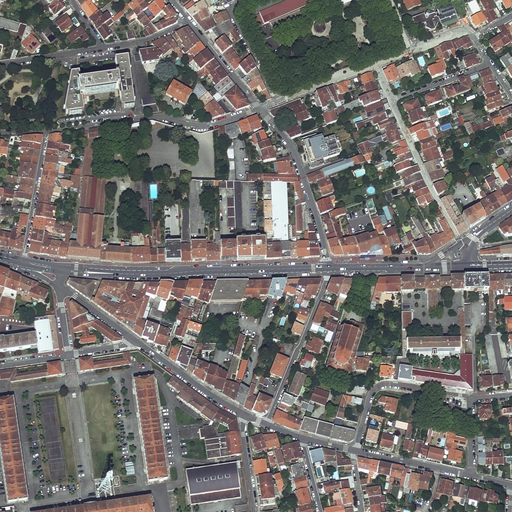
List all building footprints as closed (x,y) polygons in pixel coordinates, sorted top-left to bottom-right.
[(47,7),(54,16),(65,8),(62,3),(65,0),(56,0),(50,5),(47,7)] [(86,14),(90,20),(98,13),(89,0),(81,7),(86,14)] [(135,0),(123,10),(124,13),(130,9),(132,11),(143,2),(141,0),(135,0)] [(159,0),(156,0),(148,8),(155,17),(165,9),(161,4),(162,3),(159,0)] [(183,8),(187,12),(200,3),(202,1),(201,0),(199,0),(194,4),(191,1),(183,8)] [(270,0),(251,8),(254,15),(286,0),(270,0)] [(321,0),(291,0),(255,16),(253,17),(255,22),(258,28),(268,23),(315,3),(321,0)] [(405,7),(407,11),(420,6),(416,0),(402,0),(403,1),(401,2),(404,7),(405,7)] [(496,13),(488,0),(486,0),(485,1),(484,0),(480,0),(479,2),(486,13),(484,14),(489,24),(497,20),(494,15),(496,13)] [(496,3),(500,11),(504,9),(501,4),(502,3),(506,9),(511,5),(511,0),(500,0),(498,1),(496,3)] [(471,19),(475,26),(485,22),(482,14),(476,1),(472,3),(476,12),(474,13),(473,14),(474,17),(471,19)] [(125,16),(126,20),(134,14),(136,17),(142,12),(148,8),(143,2),(132,11),(125,16)] [(187,12),(191,17),(204,10),(213,4),(212,2),(203,7),(200,3),(187,12)] [(153,19),(149,22),(150,22),(151,24),(157,32),(177,24),(179,18),(169,6),(165,9),(155,17),(153,19)] [(111,20),(97,31),(101,36),(104,40),(111,35),(106,29),(113,23),(113,22),(124,13),(123,10),(113,18),(111,20)] [(106,10),(104,12),(111,20),(113,18),(106,10)] [(197,24),(209,19),(204,10),(191,17),(197,24)] [(412,18),(414,25),(416,26),(425,23),(426,24),(425,27),(427,32),(435,29),(439,21),(440,24),(443,25),(458,20),(453,10),(439,15),(438,17),(436,18),(434,13),(429,11),(426,19),(423,14),(412,18)] [(218,23),(220,25),(229,20),(225,11),(215,16),(218,23)] [(111,20),(104,12),(100,15),(98,13),(90,20),(93,25),(97,31),(111,20)] [(136,17),(135,18),(137,20),(141,24),(142,23),(145,26),(149,23),(150,22),(149,22),(147,19),(142,12),(136,17)] [(50,24),(52,27),(56,24),(61,31),(59,32),(61,34),(71,26),(64,18),(58,22),(56,19),(50,24)] [(197,24),(204,33),(211,30),(214,28),(213,26),(210,20),(213,19),(212,18),(209,19),(197,24)] [(218,26),(224,36),(228,33),(229,32),(234,28),(229,20),(220,25),(218,26)] [(0,26),(0,34),(21,40),(27,24),(21,23),(20,22),(17,31),(0,26)] [(34,26),(31,22),(28,25),(21,44),(31,35),(34,32),(31,29),(34,26)] [(258,28),(269,54),(280,50),(268,23),(258,28)] [(322,35),(324,34),(325,32),(326,30),(326,28),(325,25),(323,24),(321,23),(318,23),(316,24),(314,26),(314,28),(314,31),(315,33),(317,35),(319,35),(322,35)] [(143,32),(146,37),(157,32),(151,24),(150,25),(148,26),(149,27),(143,32)] [(211,30),(219,41),(224,36),(218,26),(217,26),(214,28),(211,30)] [(511,38),(509,33),(505,27),(504,26),(498,29),(501,35),(497,38),(503,47),(511,40),(511,38)] [(68,39),(72,43),(80,38),(84,43),(89,39),(80,28),(74,33),(75,34),(68,39)] [(180,54),(177,56),(178,57),(180,60),(188,53),(199,43),(187,28),(172,35),(177,41),(179,40),(183,45),(182,46),(185,50),(180,54)] [(214,45),(222,55),(230,49),(240,41),(234,28),(229,32),(235,41),(230,45),(225,39),(229,35),(228,33),(224,36),(219,41),(214,45)] [(41,31),(37,33),(47,47),(50,44),(51,45),(58,40),(50,29),(42,34),(41,31)] [(126,33),(127,40),(134,39),(131,32),(126,33)] [(20,45),(30,54),(40,45),(31,35),(21,44),(20,45)] [(177,56),(180,54),(176,49),(177,48),(170,37),(163,39),(171,50),(174,52),(177,56)] [(465,46),(467,49),(472,46),(467,37),(459,42),(458,39),(451,42),(457,55),(458,55),(457,50),(465,46)] [(491,48),(494,53),(503,47),(497,38),(489,43),(492,47),(491,48)] [(163,57),(164,58),(165,58),(164,56),(170,50),(171,50),(163,39),(152,45),(156,50),(163,57)] [(450,59),(447,53),(451,51),(453,57),(457,55),(451,42),(439,46),(446,61),(450,59)] [(185,62),(187,65),(188,65),(192,62),(206,51),(199,43),(188,53),(190,57),(188,59),(185,62)] [(222,55),(230,65),(238,58),(230,49),(222,55)] [(139,54),(142,64),(159,62),(159,60),(163,57),(156,50),(138,52),(139,54)] [(206,51),(192,62),(200,71),(202,69),(213,60),(206,51)] [(176,63),(178,65),(183,61),(187,58),(188,59),(190,57),(188,53),(180,60),(176,63)] [(134,55),(143,106),(157,103),(151,95),(150,94),(142,64),(139,54),(134,55)] [(230,65),(234,70),(238,67),(249,58),(247,54),(244,56),(245,57),(240,61),(238,58),(230,65)] [(463,59),(466,69),(478,64),(475,55),(463,59)] [(500,60),(506,70),(511,66),(511,60),(508,55),(500,60)] [(65,109),(65,114),(84,111),(81,98),(80,98),(80,95),(83,94),(83,91),(90,90),(91,93),(108,91),(107,88),(118,87),(119,89),(121,89),(122,101),(120,101),(121,107),(134,105),(128,58),(115,59),(116,65),(118,65),(119,77),(117,77),(117,76),(115,76),(115,78),(81,82),(79,73),(72,73),(65,109)] [(238,67),(247,77),(256,70),(249,58),(238,67)] [(219,68),(213,60),(202,69),(208,76),(209,75),(219,68)] [(396,69),(401,79),(410,75),(411,77),(421,73),(415,61),(412,63),(411,62),(396,69)] [(428,69),(431,78),(443,73),(439,64),(428,69)] [(399,79),(393,67),(387,69),(387,70),(384,72),(388,83),(392,81),(393,80),(394,82),(399,79)] [(212,81),(216,86),(227,77),(219,68),(209,75),(214,80),(212,81)] [(489,69),(480,73),(483,84),(482,84),(478,85),(479,87),(480,87),(485,85),(494,82),(489,69)] [(247,86),(254,81),(251,77),(257,72),(256,70),(247,77),(242,80),(247,86)] [(194,76),(196,79),(203,74),(200,71),(194,76)] [(361,78),(364,86),(374,82),(371,74),(361,78)] [(208,93),(197,101),(207,112),(208,112),(211,115),(210,116),(212,119),(225,115),(216,104),(219,101),(224,97),(236,88),(227,77),(216,86),(208,93)] [(259,85),(267,100),(271,99),(260,77),(254,81),(247,86),(251,91),(259,85)] [(455,96),(469,91),(466,85),(464,77),(458,80),(461,86),(459,88),(457,89),(456,88),(452,89),(455,96)] [(172,82),(165,94),(185,106),(191,94),(172,82)] [(191,94),(197,101),(208,93),(199,83),(198,82),(197,84),(191,94)] [(365,89),(367,95),(377,90),(374,82),(364,86),(360,88),(361,91),(365,89)] [(485,85),(488,94),(497,91),(503,89),(501,85),(496,87),(494,82),(485,85)] [(341,95),(348,93),(346,87),(344,83),(333,87),(337,97),(341,95)] [(482,89),(485,96),(487,95),(488,94),(485,85),(480,87),(481,90),(482,89)] [(337,97),(333,87),(327,89),(335,104),(343,101),(341,95),(337,97)] [(445,90),(448,99),(455,96),(452,89),(451,87),(445,90)] [(234,110),(235,111),(250,107),(246,101),(236,88),(224,97),(234,110)] [(312,98),(316,109),(321,107),(322,109),(328,107),(327,104),(332,101),(326,89),(316,93),(317,95),(312,98)] [(488,101),(489,105),(501,101),(497,91),(488,94),(487,95),(489,100),(488,101)] [(361,103),(363,108),(377,103),(380,102),(376,92),(358,100),(360,104),(361,103)] [(425,99),(428,106),(442,101),(441,98),(438,92),(427,96),(426,98),(425,99)] [(303,121),(303,122),(313,118),(309,108),(307,109),(308,113),(306,114),(300,100),(270,111),(270,114),(273,118),(293,110),(297,123),(303,121)] [(373,106),(376,115),(385,112),(382,105),(387,103),(386,100),(380,102),(377,103),(377,105),(373,106)] [(404,107),(407,114),(408,114),(420,109),(417,100),(405,104),(405,105),(404,106),(404,107)] [(225,115),(229,114),(219,101),(216,104),(225,115)] [(486,106),(488,111),(503,106),(501,101),(489,105),(486,106)] [(342,117),(346,115),(342,106),(337,108),(342,117)] [(511,107),(503,111),(507,117),(511,114),(511,107)] [(422,113),(422,111),(425,109),(425,108),(424,108),(420,109),(408,114),(412,124),(423,120),(421,116),(419,116),(418,114),(422,113)] [(322,114),(326,125),(338,121),(336,118),(334,110),(322,114)] [(385,113),(355,125),(357,133),(365,129),(363,125),(372,121),(374,126),(378,124),(386,121),(386,120),(385,119),(387,118),(385,113)] [(499,125),(500,127),(507,124),(507,123),(511,120),(511,119),(511,114),(507,117),(503,119),(504,122),(499,125)] [(251,130),(251,131),(253,130),(260,127),(256,116),(247,120),(251,130)] [(461,117),(454,119),(456,126),(463,123),(461,117)] [(129,123),(130,129),(142,127),(142,126),(151,125),(150,120),(129,123)] [(237,123),(242,133),(251,130),(247,120),(237,123)] [(390,127),(388,121),(386,121),(378,124),(380,130),(390,127)] [(464,126),(469,135),(495,126),(494,124),(493,121),(490,122),(471,129),(468,124),(465,125),(465,124),(463,124),(464,126)] [(237,123),(226,126),(226,137),(229,181),(234,181),(236,181),(233,138),(238,137),(237,135),(242,133),(237,123)] [(415,131),(425,126),(424,124),(421,125),(409,130),(411,136),(416,134),(415,131)] [(390,127),(380,130),(380,131),(382,136),(386,134),(396,130),(394,125),(390,127)] [(88,132),(87,138),(96,137),(103,136),(102,127),(88,129),(88,132)] [(291,139),(301,135),(297,127),(285,132),(291,139)] [(388,140),(391,146),(398,143),(404,141),(402,135),(398,137),(396,130),(386,134),(388,140)] [(416,134),(419,142),(433,137),(435,136),(434,134),(432,130),(423,133),(423,132),(416,134)] [(254,143),(255,145),(257,144),(266,141),(262,132),(255,134),(253,135),(256,142),(254,143)] [(49,142),(60,144),(61,133),(56,134),(50,135),(49,142)] [(300,139),(310,169),(324,165),(323,160),(329,158),(339,154),(336,143),(334,136),(323,140),(321,136),(317,137),(316,134),(300,139)] [(30,143),(40,145),(42,136),(36,136),(31,136),(30,143)] [(90,178),(96,137),(87,138),(87,140),(83,163),(82,170),(80,177),(83,177),(90,178)] [(357,146),(363,157),(364,157),(371,154),(379,151),(377,144),(383,142),(381,137),(372,140),(374,145),(369,147),(367,142),(357,146)] [(419,142),(423,152),(437,147),(433,137),(419,142)] [(257,144),(261,151),(270,148),(267,140),(266,141),(257,144)] [(0,141),(0,154),(7,156),(7,153),(8,146),(9,144),(4,143),(4,142),(0,141)] [(393,152),(396,159),(398,158),(409,153),(404,141),(398,143),(400,149),(393,152)] [(40,145),(30,143),(22,142),(21,148),(39,151),(40,145)] [(47,149),(59,151),(59,148),(69,150),(70,146),(64,144),(60,144),(49,142),(47,149)] [(423,152),(428,164),(438,160),(441,159),(437,149),(441,147),(440,145),(437,147),(423,152)] [(261,160),(262,162),(276,160),(273,152),(275,151),(276,150),(275,147),(274,147),(270,148),(261,151),(263,160),(261,160)] [(21,148),(19,148),(18,150),(20,150),(20,151),(23,152),(23,156),(38,159),(39,151),(21,148)] [(496,151),(498,157),(505,154),(503,148),(496,151)] [(47,149),(46,156),(72,161),(73,161),(73,159),(72,159),(73,156),(62,154),(61,155),(58,154),(59,151),(47,149)] [(397,163),(398,165),(407,162),(414,159),(411,153),(409,153),(398,158),(400,161),(397,163)] [(365,162),(361,155),(350,159),(322,169),(321,170),(314,173),(306,176),(309,183),(318,180),(327,176),(365,162)] [(38,159),(23,156),(21,156),(19,163),(24,164),(36,166),(38,159)] [(45,163),(56,165),(57,162),(59,162),(59,163),(71,165),(72,161),(46,156),(45,163)] [(511,200),(511,183),(499,161),(500,161),(499,158),(495,159),(496,162),(500,169),(497,170),(505,182),(507,182),(509,186),(504,190),(498,180),(497,180),(493,172),(490,174),(492,177),(506,204),(511,200)] [(428,175),(442,170),(438,160),(428,164),(424,165),(428,175)] [(289,166),(288,161),(277,163),(279,175),(296,175),(293,167),(288,168),(288,166),(289,166)] [(394,167),(397,175),(411,169),(407,162),(398,165),(394,167)] [(45,163),(44,170),(55,172),(55,168),(64,169),(65,167),(56,165),(45,163)] [(24,164),(22,178),(34,180),(36,166),(24,164)] [(420,174),(417,167),(411,169),(397,175),(398,177),(402,176),(403,180),(419,174),(420,174)] [(428,175),(432,183),(445,178),(442,170),(428,175)] [(263,182),(263,194),(271,194),(270,182),(286,182),(288,182),(293,182),(298,182),(296,175),(279,175),(249,174),(249,181),(263,182)] [(419,174),(403,180),(406,186),(422,180),(419,174)] [(12,177),(8,176),(3,175),(2,178),(7,179),(7,182),(16,184),(17,178),(12,177)] [(53,178),(43,176),(41,184),(54,186),(61,187),(61,185),(70,187),(70,186),(70,181),(53,178)] [(70,181),(70,186),(78,188),(80,177),(75,176),(72,176),(70,181)] [(317,183),(322,197),(334,192),(329,179),(328,179),(327,176),(318,180),(318,183),(317,183)] [(102,232),(107,179),(90,178),(83,177),(77,232),(74,231),(75,227),(73,226),(75,219),(73,219),(72,223),(72,224),(70,238),(69,244),(66,258),(101,262),(131,263),(131,249),(101,247),(102,232)] [(493,195),(501,207),(503,206),(506,204),(492,177),(485,180),(492,192),(493,191),(492,188),(495,186),(496,188),(495,189),(497,192),(493,195)] [(22,178),(20,186),(33,188),(34,180),(22,178)] [(146,178),(136,178),(137,214),(147,214),(146,178)] [(412,187),(414,193),(416,193),(426,188),(422,180),(406,186),(402,188),(403,190),(412,187)] [(497,210),(501,207),(493,195),(492,192),(485,180),(482,182),(490,197),(487,199),(494,212),(497,210)] [(219,186),(219,189),(234,189),(234,181),(229,181),(219,181),(219,186)] [(9,184),(3,182),(2,186),(0,185),(0,189),(3,190),(8,191),(9,184)] [(271,202),(272,224),(280,224),(288,224),(286,182),(270,182),(271,194),(271,202)] [(293,186),(293,194),(295,193),(301,191),(298,182),(293,182),(293,186)] [(433,186),(438,196),(445,192),(444,190),(447,189),(444,182),(433,186)] [(54,186),(41,184),(39,194),(51,196),(52,196),(52,193),(51,192),(51,189),(53,189),(53,191),(60,192),(60,190),(61,187),(54,186)] [(20,189),(19,193),(31,196),(33,188),(20,186),(15,185),(15,188),(20,189)] [(416,193),(419,199),(429,195),(426,188),(416,193)] [(479,207),(485,219),(489,215),(494,212),(487,199),(484,193),(481,194),(484,200),(478,203),(476,199),(474,194),(475,193),(473,190),(472,190),(471,188),(469,189),(479,207)] [(8,191),(3,190),(2,197),(1,203),(5,204),(6,198),(13,199),(14,192),(11,192),(8,191)] [(294,207),(299,205),(305,203),(301,191),(295,193),(297,198),(294,199),(294,207)] [(31,196),(19,193),(14,192),(13,199),(12,206),(11,210),(22,212),(23,208),(16,206),(16,205),(19,203),(17,201),(17,198),(30,201),(31,196)] [(39,194),(37,205),(49,207),(49,204),(51,198),(51,196),(39,194)] [(416,200),(419,206),(426,203),(427,206),(428,205),(433,203),(429,195),(419,199),(416,200)] [(316,203),(320,215),(333,210),(330,201),(335,200),(334,197),(316,203)] [(464,233),(469,230),(469,229),(462,216),(455,204),(453,205),(461,219),(458,220),(445,197),(440,200),(448,214),(459,236),(464,233)] [(149,233),(149,236),(152,236),(152,249),(149,249),(149,262),(158,262),(158,250),(157,242),(157,228),(154,229),(153,229),(152,211),(152,201),(149,201),(149,212),(149,233)] [(264,221),(264,232),(268,232),(268,234),(272,235),(272,230),(272,224),(271,202),(268,202),(263,202),(264,216),(267,216),(269,216),(269,221),(267,221),(264,221)] [(37,205),(35,218),(47,219),(55,220),(55,217),(50,217),(51,211),(55,212),(55,211),(56,211),(57,208),(49,207),(37,205)] [(462,216),(469,229),(473,226),(485,219),(479,207),(462,216)] [(343,257),(359,256),(352,235),(349,225),(346,226),(351,240),(342,241),(338,227),(336,227),(334,219),(346,215),(345,212),(344,209),(329,215),(343,257)] [(452,242),(455,240),(448,226),(442,216),(440,212),(433,215),(434,216),(442,232),(443,232),(443,233),(449,243),(452,242)] [(26,227),(28,217),(21,215),(20,219),(18,229),(21,230),(22,227),(26,227)] [(326,236),(331,255),(335,257),(343,257),(329,215),(323,217),(325,222),(324,222),(325,225),(326,225),(329,234),(326,236)] [(416,227),(420,235),(424,233),(416,219),(415,219),(413,215),(410,216),(416,227)] [(384,237),(388,246),(398,243),(393,229),(387,231),(386,229),(388,228),(383,216),(381,217),(378,218),(378,219),(382,232),(384,237)] [(33,230),(44,232),(45,229),(40,228),(41,224),(46,225),(47,219),(35,218),(33,230)] [(20,219),(15,219),(15,220),(13,220),(11,234),(8,248),(14,249),(17,236),(17,232),(18,229),(20,219)] [(57,221),(55,220),(47,219),(46,225),(45,228),(53,230),(53,233),(61,235),(63,228),(63,227),(61,227),(61,224),(57,224),(57,221)] [(372,221),(376,234),(382,232),(378,219),(372,221)] [(502,228),(508,237),(511,236),(511,220),(509,222),(502,228)] [(63,228),(61,235),(65,235),(65,237),(70,238),(72,224),(67,223),(67,225),(65,225),(64,228),(63,228)] [(274,238),(281,238),(280,224),(272,224),(272,230),(272,235),(273,235),(274,238)] [(273,258),(290,258),(289,244),(289,242),(289,239),(288,224),(280,224),(281,238),(281,244),(274,244),(272,244),(273,258)] [(430,255),(424,241),(423,241),(420,235),(416,227),(413,229),(419,241),(421,242),(415,245),(410,231),(405,233),(406,236),(414,250),(417,255),(423,255),(430,255)] [(506,238),(508,237),(502,228),(500,229),(506,238)] [(33,230),(31,242),(42,245),(43,240),(44,233),(44,232),(33,230)] [(359,256),(383,255),(377,238),(377,236),(369,237),(366,230),(352,235),(359,256)] [(439,249),(442,248),(436,237),(436,236),(435,236),(433,231),(432,231),(430,232),(432,237),(430,238),(436,251),(439,249)] [(0,232),(0,246),(1,246),(8,248),(11,234),(0,232)] [(14,249),(22,251),(24,237),(23,236),(23,235),(20,234),(20,233),(17,232),(17,236),(14,249)] [(423,241),(424,241),(429,238),(426,232),(424,233),(420,235),(423,241)] [(149,249),(149,236),(149,233),(146,233),(146,239),(144,239),(144,244),(146,246),(146,248),(131,248),(131,249),(131,263),(149,262),(149,249)] [(296,258),(309,258),(307,235),(307,233),(306,233),(305,237),(305,243),(299,243),(299,233),(295,234),(295,237),(295,243),(296,258)] [(445,246),(449,243),(443,233),(436,237),(442,248),(445,246)] [(321,256),(315,235),(307,235),(309,258),(314,257),(319,257),(321,256)] [(414,250),(406,236),(401,238),(402,240),(400,241),(405,253),(414,250)] [(205,261),(213,261),(213,245),(207,245),(208,244),(207,239),(207,238),(207,237),(205,237),(205,243),(205,261)] [(220,244),(220,261),(236,260),(235,244),(231,243),(231,237),(225,237),(226,244),(220,244)] [(377,238),(383,255),(391,255),(388,246),(384,237),(377,238)] [(59,239),(58,239),(52,238),(51,241),(49,256),(57,257),(60,242),(58,242),(59,239)] [(252,260),(265,259),(264,240),(259,241),(259,238),(256,239),(256,241),(250,241),(252,260)] [(433,253),(436,251),(430,238),(429,238),(424,241),(430,255),(433,253)] [(236,260),(252,260),(250,241),(244,241),(244,239),(241,239),(241,241),(235,241),(235,244),(236,260)] [(40,254),(49,256),(51,241),(46,240),(43,240),(42,245),(40,254)] [(272,240),(264,240),(265,259),(273,258),(272,244),(272,243),(272,240)] [(29,252),(40,254),(42,245),(31,242),(29,252)] [(57,257),(66,258),(69,244),(64,243),(60,242),(57,257)] [(190,261),(205,261),(205,243),(190,244),(190,245),(190,261)] [(165,250),(165,261),(180,261),(180,244),(165,244),(165,250)] [(181,244),(180,244),(180,261),(180,262),(190,261),(190,245),(182,245),(181,244)] [(508,255),(511,254),(511,245),(501,248),(502,255),(508,255)] [(0,290),(4,292),(5,288),(9,273),(0,270),(0,269),(0,290)] [(9,273),(5,288),(18,293),(21,278),(9,273)] [(463,276),(463,290),(488,289),(488,275),(481,275),(470,276),(463,276)] [(488,275),(488,289),(496,289),(496,275),(492,275),(488,275)] [(496,275),(496,289),(504,289),(504,275),(500,275),(496,275)] [(401,278),(401,292),(413,291),(414,288),(425,288),(425,289),(429,289),(429,310),(436,310),(436,289),(439,289),(439,288),(451,287),(451,290),(463,290),(463,276),(458,276),(451,276),(451,277),(439,277),(439,276),(434,277),(431,277),(425,277),(425,278),(413,278),(413,277),(408,277),(401,278)] [(21,278),(18,293),(18,294),(30,299),(30,297),(29,295),(33,282),(21,278)] [(370,310),(376,311),(381,293),(386,292),(386,278),(378,278),(370,310)] [(386,278),(386,292),(401,292),(401,278),(391,278),(386,278)] [(344,280),(339,293),(347,296),(354,279),(350,279),(344,280)] [(69,280),(67,285),(94,303),(95,298),(96,295),(95,295),(98,282),(69,280)] [(331,280),(326,291),(338,295),(339,293),(344,280),(338,280),(331,280)] [(299,282),(295,294),(301,296),(301,294),(305,295),(310,281),(299,282)] [(305,295),(298,314),(308,317),(311,310),(306,308),(311,295),(315,297),(321,281),(310,281),(305,295)] [(29,295),(30,297),(39,300),(40,298),(44,300),(47,293),(46,291),(37,287),(37,284),(33,282),(29,295)] [(242,301),(249,282),(217,283),(210,301),(214,301),(213,304),(237,304),(238,301),(242,301)] [(251,301),(256,282),(249,282),(242,301),(250,301),(251,301)] [(268,297),(272,282),(256,282),(251,301),(267,300),(268,297)] [(272,282),(268,297),(274,299),(274,298),(281,300),(284,291),(287,282),(272,282)] [(287,282),(284,291),(295,295),(295,294),(299,282),(287,282)] [(95,298),(94,303),(116,319),(128,284),(102,283),(98,299),(95,298)] [(194,309),(192,315),(196,316),(200,306),(198,306),(200,300),(209,304),(210,301),(217,283),(202,284),(197,300),(194,309)] [(149,284),(128,284),(116,319),(134,331),(138,317),(145,297),(146,293),(149,284)] [(151,298),(155,300),(156,297),(160,284),(149,284),(146,293),(152,295),(151,298)] [(163,299),(162,304),(168,306),(175,284),(160,284),(156,297),(163,299)] [(168,306),(166,310),(169,310),(172,302),(173,302),(174,299),(178,300),(176,304),(180,305),(179,307),(181,308),(182,305),(184,298),(185,295),(189,284),(175,284),(168,306)] [(189,284),(185,295),(197,300),(202,284),(189,284)] [(0,304),(0,316),(13,317),(18,293),(5,288),(4,292),(3,295),(0,304)] [(155,300),(151,298),(152,295),(146,293),(145,297),(149,299),(147,303),(151,304),(151,303),(154,303),(155,300)] [(145,297),(138,317),(142,319),(149,299),(145,297)] [(70,305),(72,322),(87,315),(72,303),(70,305)] [(168,306),(162,304),(159,311),(165,313),(166,310),(168,306)] [(321,304),(313,324),(320,326),(325,328),(330,316),(333,309),(333,308),(321,304)] [(178,317),(177,320),(183,321),(189,322),(192,315),(194,309),(187,307),(182,305),(181,308),(179,314),(178,317)] [(159,311),(152,309),(150,314),(163,318),(165,313),(159,311)] [(342,312),(333,309),(330,316),(333,317),(339,319),(342,312)] [(401,312),(402,330),(411,330),(410,312),(401,312)] [(72,322),(73,330),(97,322),(87,315),(72,322)] [(0,333),(5,334),(4,327),(6,324),(34,326),(33,319),(13,317),(0,316),(0,333)] [(38,353),(59,350),(54,316),(45,317),(33,319),(34,326),(35,334),(37,347),(38,353)] [(332,321),(333,317),(330,316),(325,328),(329,330),(325,340),(331,342),(338,323),(332,321)] [(138,317),(134,331),(142,338),(147,323),(148,320),(146,320),(145,323),(141,321),(142,319),(138,317)] [(178,329),(176,336),(179,337),(183,338),(185,334),(189,322),(183,321),(180,329),(178,329)] [(73,330),(73,334),(81,332),(87,331),(86,329),(91,328),(111,342),(120,341),(122,339),(97,322),(73,330)] [(189,322),(185,334),(187,335),(189,329),(199,332),(201,326),(189,322)] [(148,340),(148,342),(154,344),(153,346),(154,347),(160,328),(147,323),(142,338),(148,340)] [(295,323),(291,332),(300,336),(304,326),(295,323)] [(340,324),(326,366),(350,374),(350,372),(353,364),(354,359),(355,354),(357,350),(364,325),(356,323),(355,325),(350,324),(349,327),(345,326),(345,325),(344,325),(344,326),(341,325),(341,324),(340,324)] [(313,324),(310,330),(317,333),(320,326),(313,324)] [(160,328),(154,347),(161,347),(162,345),(168,348),(171,339),(168,338),(169,333),(169,331),(168,331),(160,328)] [(87,331),(81,332),(82,338),(79,339),(80,344),(93,342),(94,340),(94,338),(92,336),(88,337),(87,331)] [(0,352),(37,347),(35,334),(4,338),(4,337),(0,337),(0,352)] [(499,334),(502,358),(508,357),(505,339),(505,334),(499,334)] [(493,375),(493,377),(494,377),(499,377),(492,335),(488,335),(484,335),(489,369),(493,375)] [(222,395),(236,403),(241,387),(249,362),(244,360),(237,381),(238,382),(237,386),(229,384),(233,373),(232,373),(236,357),(239,358),(245,337),(240,336),(228,376),(223,393),(222,395)] [(308,345),(306,350),(318,355),(323,343),(313,339),(311,346),(308,345)] [(464,339),(460,339),(407,340),(407,351),(410,351),(410,357),(449,356),(449,352),(460,352),(460,355),(464,355),(464,339)] [(202,344),(200,351),(213,352),(215,344),(202,344)] [(180,350),(177,363),(180,364),(180,365),(181,366),(188,368),(190,360),(193,351),(181,347),(180,350)] [(170,358),(177,363),(180,350),(175,348),(174,348),(170,358)] [(78,360),(80,372),(129,364),(127,352),(121,353),(122,358),(92,363),(91,358),(78,360)] [(187,371),(193,376),(197,362),(199,354),(196,354),(195,359),(195,361),(190,360),(188,368),(187,371)] [(277,355),(270,374),(281,378),(289,360),(277,355)] [(354,359),(353,364),(355,364),(355,367),(357,367),(356,371),(366,372),(367,365),(369,365),(370,356),(364,355),(364,358),(354,359)] [(400,365),(398,380),(410,382),(414,383),(414,382),(425,384),(425,385),(430,385),(441,386),(441,387),(446,387),(446,388),(452,389),(452,388),(457,389),(457,388),(467,390),(467,391),(472,391),(471,355),(464,355),(460,355),(461,370),(454,376),(411,370),(412,366),(400,365)] [(301,361),(300,365),(306,368),(309,369),(313,358),(305,356),(303,361),(301,361)] [(0,371),(0,380),(9,379),(10,383),(62,375),(60,362),(47,364),(47,370),(33,373),(32,367),(25,368),(26,374),(17,375),(16,369),(0,371)] [(193,376),(205,384),(209,367),(197,362),(193,376)] [(382,365),(380,376),(390,378),(391,376),(394,377),(395,369),(392,368),(392,367),(382,365)] [(209,367),(205,384),(209,385),(209,387),(211,387),(216,369),(209,367)] [(216,369),(211,387),(216,388),(215,390),(223,393),(228,376),(224,375),(224,374),(220,373),(220,372),(217,370),(217,369),(216,369)] [(480,378),(481,389),(493,388),(492,377),(493,377),(493,375),(489,369),(484,370),(485,376),(489,375),(489,377),(480,378)] [(297,372),(293,383),(301,386),(306,376),(297,372)] [(245,408),(252,411),(257,399),(253,397),(258,381),(256,381),(257,376),(256,375),(250,392),(245,408)] [(172,376),(167,384),(179,393),(177,397),(210,421),(212,418),(227,425),(227,428),(228,433),(224,434),(225,442),(223,443),(223,447),(225,447),(227,456),(231,456),(242,455),(237,418),(219,410),(172,376)] [(494,377),(495,388),(500,387),(500,386),(503,385),(503,376),(499,377),(494,377)] [(133,380),(147,482),(168,479),(153,377),(133,380)] [(293,383),(289,393),(297,396),(301,386),(293,383)] [(236,403),(245,408),(250,392),(241,387),(236,403)] [(314,390),(310,400),(325,406),(329,393),(315,388),(314,390)] [(252,411),(261,416),(267,412),(272,401),(258,395),(257,399),(252,411)] [(284,395),(280,404),(282,405),(281,409),(289,413),(291,408),(292,405),(295,399),(284,395)] [(362,399),(343,395),(339,408),(344,410),(347,400),(349,400),(358,402),(360,402),(361,402),(362,399)] [(378,401),(378,402),(385,403),(384,411),(393,412),(396,399),(382,396),(381,396),(380,397),(378,401)] [(0,399),(0,453),(7,503),(27,500),(13,398),(0,399)] [(477,415),(477,420),(479,420),(480,421),(484,421),(489,421),(492,415),(490,406),(482,407),(481,406),(478,408),(479,409),(479,414),(477,415)] [(337,416),(336,418),(342,420),(356,423),(356,422),(342,418),(344,410),(339,408),(337,416)] [(273,421),(284,427),(288,416),(277,412),(273,421)] [(293,430),(299,431),(302,423),(300,422),(301,419),(300,419),(302,415),(299,414),(298,416),(293,430)] [(284,427),(293,430),(298,416),(295,415),(294,419),(288,416),(284,427)] [(509,419),(510,421),(511,434),(511,415),(509,415),(509,416),(508,416),(508,415),(502,416),(500,416),(500,421),(509,419)] [(216,435),(215,429),(216,429),(218,424),(227,428),(227,425),(212,418),(210,421),(213,422),(210,426),(202,427),(202,430),(201,430),(202,437),(203,437),(206,459),(227,457),(225,447),(223,447),(223,443),(225,442),(224,434),(216,435)] [(299,431),(330,439),(333,428),(334,426),(304,418),(302,423),(299,431)] [(410,439),(413,424),(408,423),(407,429),(403,446),(405,446),(404,451),(411,452),(412,449),(413,449),(414,444),(411,443),(411,442),(408,442),(409,439),(410,439)] [(369,427),(366,441),(376,444),(378,433),(375,432),(376,429),(369,427)] [(333,428),(330,439),(348,444),(355,440),(356,433),(333,428)] [(425,446),(425,444),(422,444),(422,441),(417,440),(413,458),(418,459),(419,455),(423,455),(424,456),(426,457),(428,447),(429,447),(432,436),(434,429),(429,428),(427,437),(429,437),(427,446),(425,446)] [(383,430),(379,447),(391,450),(393,438),(386,436),(387,431),(383,430)] [(448,432),(446,442),(456,445),(457,445),(465,447),(465,441),(454,438),(455,434),(448,432)] [(251,438),(255,452),(262,450),(264,449),(264,450),(265,452),(267,452),(266,450),(266,448),(262,436),(262,435),(251,438)] [(274,448),(279,467),(282,466),(285,465),(276,435),(270,436),(274,448)] [(266,448),(266,450),(274,448),(270,436),(262,436),(266,448)] [(492,439),(492,447),(495,447),(495,443),(502,443),(502,439),(492,439)] [(455,452),(456,448),(455,448),(456,445),(446,442),(446,445),(445,447),(448,447),(447,450),(450,451),(448,459),(460,463),(461,462),(462,458),(461,458),(462,454),(455,452)] [(296,461),(297,464),(302,463),(298,444),(282,448),(287,463),(296,461)] [(429,449),(427,459),(442,462),(444,452),(429,449)] [(310,453),(312,464),(319,462),(320,466),(324,465),(324,464),(321,450),(310,453)] [(321,450),(324,464),(332,462),(333,463),(332,463),(334,470),(337,469),(335,453),(320,450),(321,450)] [(492,453),(493,465),(503,464),(502,452),(498,452),(498,453),(492,453)] [(337,469),(338,469),(340,469),(340,468),(344,467),(345,471),(352,470),(350,460),(342,461),(340,454),(335,453),(337,469)] [(358,458),(360,469),(370,472),(373,461),(358,458)] [(265,460),(253,462),(255,478),(268,476),(267,470),(265,460)] [(369,479),(368,483),(370,483),(372,472),(379,473),(381,462),(373,461),(370,472),(370,474),(369,479)] [(381,462),(379,473),(391,476),(394,465),(381,462)] [(184,472),(190,506),(240,498),(234,464),(184,472)] [(391,476),(388,492),(390,492),(392,482),(394,482),(395,478),(402,479),(403,476),(407,476),(408,474),(409,469),(394,465),(391,476)] [(320,472),(323,483),(323,484),(324,483),(329,482),(329,481),(325,467),(321,468),(321,471),(320,472)] [(419,487),(419,489),(428,491),(431,478),(432,478),(433,474),(423,472),(422,476),(419,487)] [(276,482),(278,489),(280,488),(284,487),(280,474),(274,476),(276,482)] [(412,475),(411,481),(414,482),(414,486),(419,487),(422,476),(412,474),(412,475)] [(271,482),(270,476),(268,476),(255,478),(257,486),(258,489),(257,489),(258,497),(259,497),(259,499),(260,507),(275,505),(274,498),(280,497),(279,491),(278,489),(276,482),(271,482)] [(293,480),(296,491),(307,487),(304,477),(293,480)] [(468,489),(458,486),(460,480),(457,479),(455,486),(456,486),(454,497),(461,499),(460,503),(460,505),(464,506),(468,489)] [(437,498),(437,499),(441,500),(442,495),(450,497),(453,483),(441,480),(438,494),(437,494),(437,498)] [(335,482),(333,483),(332,481),(329,481),(329,482),(324,483),(325,485),(324,487),(326,495),(332,494),(339,492),(341,491),(341,488),(340,482),(335,483),(335,482)] [(347,481),(340,482),(341,488),(341,491),(349,489),(347,481)] [(370,496),(370,498),(383,497),(381,488),(368,490),(368,496),(370,496)] [(296,492),(299,507),(310,504),(306,489),(296,492)] [(343,500),(345,506),(353,504),(350,493),(349,489),(341,491),(339,492),(341,500),(343,500)] [(483,491),(471,489),(469,500),(467,499),(466,505),(465,508),(469,509),(469,506),(471,500),(478,502),(478,507),(479,507),(483,491)] [(324,510),(324,511),(344,511),(343,506),(341,500),(339,492),(332,494),(334,501),(336,500),(338,507),(324,510)] [(485,493),(483,503),(488,504),(488,503),(498,505),(499,498),(499,496),(495,495),(496,493),(490,492),(490,494),(485,493)] [(370,498),(372,506),(381,505),(381,504),(386,503),(385,496),(383,497),(370,498)] [(46,511),(151,511),(149,497),(46,511)]
